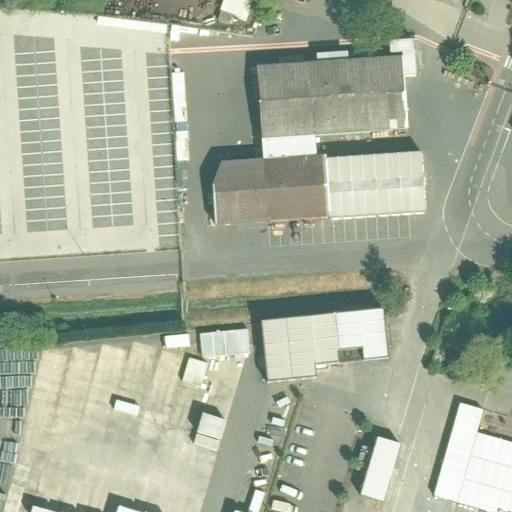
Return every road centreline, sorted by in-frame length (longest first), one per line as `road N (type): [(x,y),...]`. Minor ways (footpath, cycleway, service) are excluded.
road 1 (unclassified): [(445,250),(360,511)]
road 2 (unclassified): [(181,266),(445,250)]
road 3 (residential): [(0,277),(181,266)]
road 4 (unclassified): [(508,94),(445,250)]
